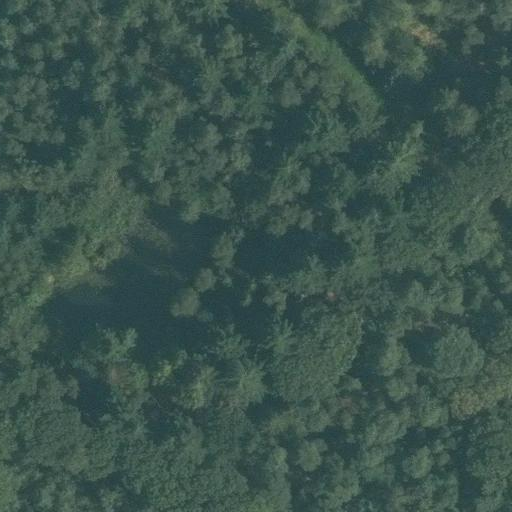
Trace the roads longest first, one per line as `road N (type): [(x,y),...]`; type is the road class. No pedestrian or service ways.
road 1 (track): [(511,116),(359,279),(345,385),(333,410),(266,453),(201,511)]
road 2 (track): [(470,159),(287,0)]
road 3 (track): [(192,511),(0,410)]
